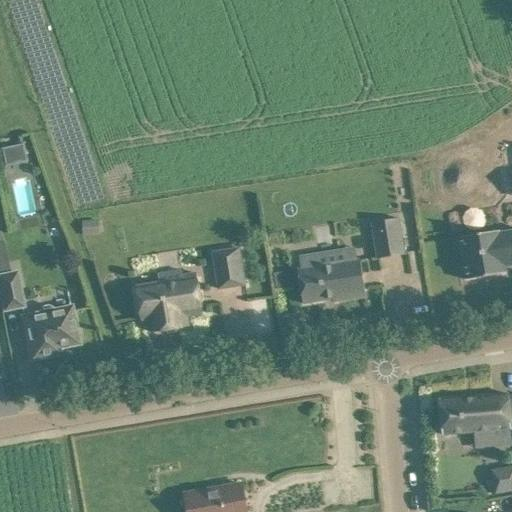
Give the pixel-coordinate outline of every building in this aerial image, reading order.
[(7,146),(10,163),(34,159),(31,142),(7,146)] [(386,237),(373,239),(376,258),(405,253),(400,217),(383,220),(386,237)] [(98,221),(82,222),(82,237),(98,236),(98,221)] [(506,266),(511,265),(511,233),(501,235),(500,230),(458,237),(466,280),(507,273),(506,266)] [(213,252),(218,288),(245,284),(239,248),(213,252)] [(319,266),(298,269),(303,303),(333,298),(334,302),(366,297),(361,261),(346,263),(344,251),(317,256),(319,266)] [(0,273),(0,301),(2,312),(25,307),(17,270),(13,271),(0,273)] [(276,286),(293,283),(291,270),(274,272),(276,286)] [(161,282),(136,286),(141,320),(150,319),(152,332),(189,326),(187,316),(203,313),(197,273),(181,276),(183,284),(161,287),(161,282)] [(270,332),(269,303),(224,304),(224,333),(270,332)] [(71,306),(52,310),(51,306),(47,304),(42,305),(39,308),(39,313),(22,316),(31,359),(50,355),(49,349),(79,343),(78,339),(79,335),(78,330),(75,327),(71,306)] [(493,446),(511,444),(510,429),(511,429),(509,394),(439,399),(442,434),(491,430),(493,446)] [(511,466),(492,471),(494,481),(490,481),(492,493),(511,489),(511,466)] [(246,511),(245,503),(242,484),(185,494),(188,511),(246,511)]
